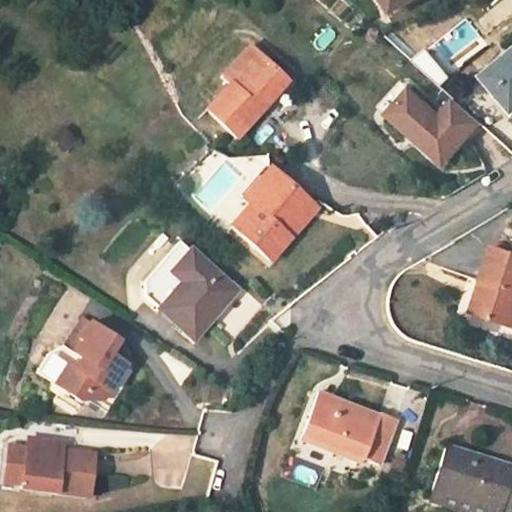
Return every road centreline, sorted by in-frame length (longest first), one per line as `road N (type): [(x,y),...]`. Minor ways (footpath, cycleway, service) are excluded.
road 1 (residential): [(354,312),(290,341),(245,421),(225,504)]
road 2 (residential): [(511,179),(372,274),(354,312)]
road 3 (residential): [(354,312),(373,351),(511,392)]
